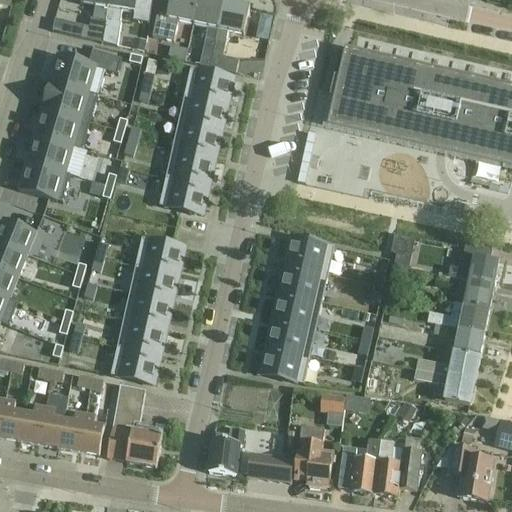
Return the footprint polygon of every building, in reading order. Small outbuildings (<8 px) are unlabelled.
[(0,0),(0,10),(6,11),(8,0),(0,0)] [(82,0),(81,7),(95,10),(94,21),(91,21),(90,30),(84,29),(82,41),(103,46),(110,0),(82,0)] [(110,0),(103,46),(117,49),(119,39),(121,26),(119,26),(121,14),(135,16),(133,24),(146,26),(149,2),(138,0),(137,0),(110,0)] [(178,25),(193,28),(199,0),(172,0),(171,6),(160,4),(153,40),(174,45),(178,25)] [(200,68),(211,71),(216,45),(218,33),(224,5),(200,0),(199,0),(193,28),(208,31),(200,68)] [(224,5),(218,33),(216,45),(211,71),(236,76),(239,63),(223,60),(228,35),(244,38),(250,10),(224,5)] [(273,18),(260,15),(256,39),(268,42),(273,18)] [(55,23),(53,34),(63,36),(65,25),(55,23)] [(146,43),(134,41),(131,52),(144,55),(146,43)] [(187,51),(170,48),(168,59),(185,63),(187,51)] [(511,88),(345,50),(327,128),(511,170),(511,88)] [(117,78),(122,63),(93,54),(89,66),(58,57),(50,85),(89,97),(89,96),(96,72),(110,76),(117,78)] [(129,66),(139,68),(141,60),(131,58),(129,66)] [(191,72),(185,100),(228,110),(235,82),(191,72)] [(146,77),(143,91),(151,93),(154,79),(146,77)] [(50,85),(42,112),(90,126),(98,99),(89,96),(89,97),(50,85)] [(143,91),(139,104),(148,106),(151,93),(143,91)] [(179,127),(222,137),(228,110),(185,100),(179,127)] [(83,154),(90,126),(42,112),(34,139),(74,150),(74,151),(83,154)] [(124,136),(128,124),(120,122),(117,133),(124,136)] [(179,127),(173,154),(216,164),(222,137),(179,127)] [(132,131),(128,144),(137,147),(141,133),(132,131)] [(124,136),(117,133),(113,145),(121,147),(124,136)] [(34,139),(26,166),(66,177),(74,151),(74,150),(34,139)] [(128,144),(125,158),(133,160),(137,147),(128,144)] [(210,191),(216,164),(173,154),(166,181),(210,191)] [(70,178),(66,177),(26,166),(23,178),(18,194),(57,205),(62,206),(70,178)] [(121,171),(117,184),(125,187),(129,173),(121,171)] [(109,177),(106,189),(113,191),(117,180),(109,177)] [(210,191),(166,181),(160,209),(204,219),(210,191)] [(110,203),(113,191),(106,189),(102,200),(110,203)] [(0,247),(27,259),(37,236),(3,222),(0,230),(0,247)] [(287,269),(331,279),(337,251),(293,241),(287,269)] [(142,242),(136,270),(180,280),(186,252),(142,242)] [(450,270),(448,280),(459,282),(470,284),(495,289),(500,265),(490,263),(492,251),(466,246),(460,273),(450,270)] [(0,273),(18,281),(27,259),(0,247),(0,273)] [(100,247),(96,260),(104,263),(108,249),(100,247)] [(96,260),(92,274),(100,276),(104,263),(96,260)] [(75,279),(83,281),(86,269),(79,267),(75,279)] [(281,296),(325,306),(331,279),(287,269),(281,296)] [(174,307),(180,280),(136,270),(130,297),(174,307)] [(0,273),(0,299),(9,303),(10,303),(16,286),(18,281),(0,273)] [(377,276),(374,289),(383,291),(386,278),(377,276)] [(465,308),(490,313),(495,289),(470,284),(459,282),(448,280),(448,281),(437,278),(435,289),(468,296),(465,308)] [(72,290),(80,292),(83,281),(75,279),(72,290)] [(88,287),(84,301),(93,303),(96,290),(88,287)] [(374,289),(371,303),(380,305),(383,291),(374,289)] [(275,323),(318,333),(325,306),(281,296),(275,323)] [(174,307),(130,297),(124,324),(167,334),(174,307)] [(0,325),(0,326),(9,330),(18,306),(10,303),(9,303),(0,299),(0,325)] [(485,337),(490,313),(465,308),(454,306),(451,320),(429,315),(427,326),(435,327),(450,330),(460,332),(485,337)] [(66,314),(62,325),(70,327),(73,316),(66,314)] [(275,323),(269,350),(312,360),(318,333),(275,323)] [(124,324),(118,351),(161,361),(167,334),(124,324)] [(67,339),(70,327),(62,325),(59,337),(67,339)] [(77,327),(73,341),(81,343),(85,330),(77,327)] [(450,330),(435,327),(433,336),(448,339),(450,330)] [(365,330),(362,343),(370,345),(373,332),(365,330)] [(480,361),(485,337),(460,332),(455,356),(480,361)] [(394,333),(390,355),(407,357),(410,336),(394,333)] [(73,341),(69,354),(78,357),(81,343),(73,341)] [(362,343),(358,357),(367,359),(370,345),(362,343)] [(53,360),(60,362),(64,350),(56,348),(53,360)] [(306,388),(312,360),(269,350),(262,378),(306,388)] [(155,389),(161,361),(118,351),(111,379),(155,389)] [(475,385),(480,361),(455,356),(452,371),(442,369),(443,368),(419,363),(417,373),(475,385)] [(388,361),(382,386),(395,389),(400,363),(388,361)] [(0,372),(10,375),(12,366),(0,363),(0,372)] [(12,366),(10,375),(23,378),(25,368),(12,366)] [(384,370),(371,367),(366,391),(379,394),(384,370)] [(355,370),(352,384),(361,386),(364,372),(355,370)] [(38,381),(50,384),(52,374),(40,372),(38,381)] [(470,410),(475,385),(417,373),(415,383),(438,388),(439,387),(449,389),(446,405),(470,410)] [(52,374),(50,384),(62,386),(64,377),(52,374)] [(77,390),(90,392),(92,383),(80,380),(77,390)] [(92,383),(90,392),(102,395),(104,386),(92,383)] [(120,389),(107,462),(127,465),(127,466),(157,472),(163,440),(162,440),(163,435),(137,430),(136,435),(133,435),(134,426),(140,427),(146,394),(123,390),(120,389)] [(0,434),(0,441),(19,445),(24,417),(14,415),(16,406),(5,404),(0,434)] [(401,408),(391,431),(400,435),(411,412),(401,408)] [(19,445),(39,448),(46,411),(35,409),(34,419),(24,417),(19,445)] [(39,448),(59,452),(64,424),(54,423),(56,413),(46,411),(39,448)] [(59,452),(79,456),(86,418),(76,416),(74,426),(64,424),(59,452)] [(86,418),(79,456),(100,459),(105,432),(94,430),(96,420),(86,418)] [(511,428),(501,425),(495,448),(511,452),(511,428)] [(325,433),(302,431),(295,484),(308,485),(308,489),(310,489),(310,492),(319,493),(320,491),(329,492),(333,461),(321,459),(325,433)] [(241,451),(244,435),(227,432),(226,438),(217,437),(216,443),(214,443),(209,476),(235,480),(240,451),(241,451)] [(351,494),(374,497),(381,445),(370,444),(367,463),(355,461),(357,453),(345,451),(339,491),(351,493),(351,494)] [(381,445),(374,497),(397,500),(398,493),(416,495),(422,455),(395,452),(395,447),(381,445)] [(488,506),(495,466),(473,462),(474,455),(455,451),(451,474),(464,476),(460,501),(488,506)] [(263,483),(266,459),(251,458),(248,481),(263,483)] [(280,461),(266,459),(263,483),(277,485),(280,461)] [(295,463),(280,461),(277,485),(292,487),(295,463)]
